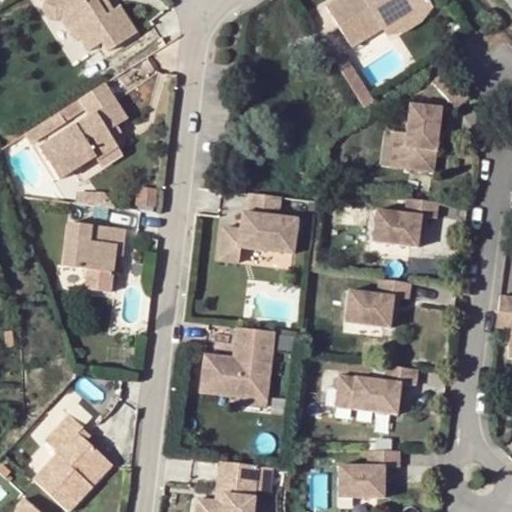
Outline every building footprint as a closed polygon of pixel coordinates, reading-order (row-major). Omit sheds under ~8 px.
[(38,0),(37,7),(43,16),(50,17),(54,14),(69,37),(74,34),(82,48),(96,38),(102,48),(129,30),(112,4),(106,8),(99,12),(91,0),(38,0)] [(101,0),(91,0),(99,12),(106,8),(101,0)] [(381,31),(428,0),(341,0),(326,10),(352,49),(381,31)] [(428,0),(381,31),(387,40),(434,10),(428,0)] [(468,99),(445,75),(433,86),(456,110),(468,99)] [(100,80),(74,98),(82,108),(85,113),(111,96),(112,96),(100,80)] [(111,96),(85,113),(87,115),(38,149),(58,179),(96,154),(98,157),(116,145),(111,135),(109,132),(118,126),(128,120),(111,96)] [(74,98),(56,109),(63,120),(82,108),(74,98)] [(441,108),(408,105),(405,134),(394,133),(390,168),(434,172),(441,108)] [(56,109),(21,131),(29,143),(63,120),(56,109)] [(118,126),(109,132),(111,135),(120,129),(118,126)] [(120,151),(116,145),(98,157),(102,163),(120,151)] [(104,193),(76,192),(75,204),(115,209),(104,193)] [(280,201),(250,196),(247,217),(237,215),(235,233),(220,231),(218,249),(243,252),(291,258),(296,223),(277,221),(280,201)] [(404,214),(375,211),(371,244),(417,249),(419,234),(421,218),(427,219),(436,220),(439,204),(405,199),(404,214)] [(66,239),(62,270),(111,275),(114,250),(121,250),(125,231),(68,224),(66,239)] [(66,239),(46,237),(45,252),(64,254),(66,239)] [(243,252),(218,249),(216,263),(241,267),(243,252)] [(411,285),(378,280),(376,295),(347,291),(343,324),(389,330),(393,299),(399,299),(409,301),(411,285)] [(511,296),(499,296),(495,329),(510,331),(507,360),(511,360),(511,296)] [(273,335),(234,330),(232,351),(240,352),(239,361),(231,361),(202,357),(197,395),(195,423),(262,431),(273,335)] [(240,352),(232,351),(231,361),(239,361),(240,352)] [(418,371),(384,366),(382,381),(338,376),(334,409),(397,416),(398,402),(400,385),(407,385),(416,387),(418,371)] [(407,385),(400,385),(398,402),(405,402),(407,385)] [(195,423),(197,395),(190,395),(187,422),(195,423)] [(53,457),(30,482),(62,511),(68,511),(89,490),(80,482),(100,460),(73,434),(77,429),(67,418),(41,445),(53,457)] [(400,453),(366,452),(366,467),(337,467),(337,500),(384,500),(384,480),(384,469),(400,469),(400,453)] [(80,482),(89,490),(109,468),(100,460),(80,482)] [(243,468),(219,465),(215,504),(223,504),(226,485),(241,486),(243,468)] [(252,511),(258,469),(243,468),(241,486),(226,485),(223,504),(215,504),(198,502),(196,511),(252,511)] [(32,511),(20,500),(7,511),(32,511)]
